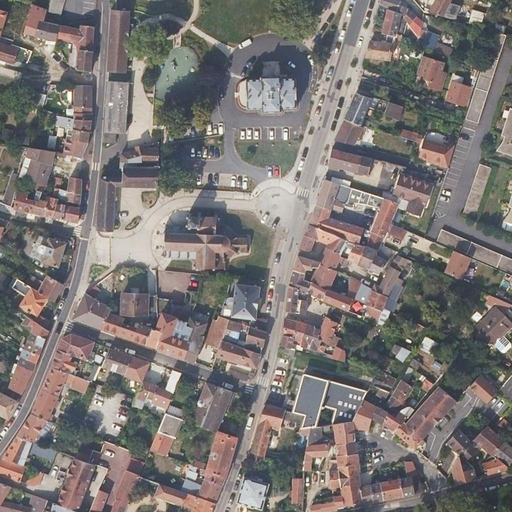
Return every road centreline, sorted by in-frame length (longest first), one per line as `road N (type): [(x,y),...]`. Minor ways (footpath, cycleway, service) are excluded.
road 1 (tertiary): [(260,394),(286,255),(363,0)]
road 2 (residential): [(85,234),(105,0)]
road 3 (residential): [(260,394),(60,324)]
road 4 (residential): [(372,511),(511,477)]
road 5 (residential): [(0,447),(24,413),(60,324)]
road 6 (tertiary): [(222,511),(260,394)]
